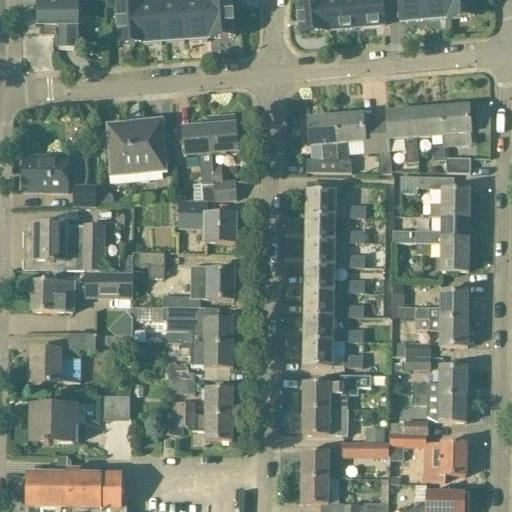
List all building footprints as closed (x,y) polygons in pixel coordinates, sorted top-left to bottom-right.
[(325,32),(322,0),(295,0),(299,36),(300,36),(300,35),(325,32)] [(322,0),(325,32),(351,30),(355,30),(352,0),(322,0)] [(383,29),(380,0),(352,0),(355,30),(382,27),(382,29),(383,29)] [(426,23),(423,0),(397,0),(400,25),(426,23)] [(423,0),(426,23),(450,21),(447,0),(423,0)] [(471,0),(447,0),(450,21),(473,19),(471,0)] [(210,42),(234,40),(231,2),(208,3),(210,42)] [(210,42),(208,3),(185,5),(187,43),(210,42)] [(187,43),(185,5),(162,7),(165,45),(187,43)] [(162,7),(140,8),(143,47),(165,45),(162,7)] [(78,52),(77,29),(78,8),(37,8),(37,28),(56,29),(56,39),(56,52),(78,52)] [(116,10),(119,49),(143,47),(140,8),(116,10)] [(468,109),(441,112),(443,139),(470,137),(468,109)] [(417,142),(443,139),(441,112),(415,114),(417,142)] [(390,144),(405,143),(407,166),(419,165),(417,142),(415,114),(386,116),(387,127),(375,128),(377,155),(379,179),(392,178),(390,144)] [(347,147),(365,145),(366,156),(377,155),(375,128),(363,129),(362,118),(336,120),(340,177),(351,177),(351,164),(349,164),(347,147)] [(322,149),(323,163),(306,164),(306,177),(340,177),(336,120),(307,122),(310,150),(322,149)] [(208,123),(209,130),(211,157),(237,155),(242,155),(241,144),(236,144),(234,121),(208,123)] [(106,134),(107,142),(109,144),(112,181),(164,177),(161,126),(140,128),(140,132),(126,133),(120,127),(112,128),(106,134)] [(185,160),(200,158),(203,198),(203,204),(207,204),(207,205),(215,205),(212,171),(211,157),(209,130),(182,133),(185,160)] [(434,165),(445,164),(446,164),(446,162),(445,148),(432,149),(434,165)] [(24,196),(67,197),(67,160),(24,160),(24,196)] [(470,163),(446,162),(446,164),(445,164),(446,177),(470,178),(470,163)] [(221,170),(212,171),(215,205),(215,206),(237,205),(235,184),(222,185),(221,170)] [(441,221),(469,221),(469,194),(434,193),(434,180),(400,179),(400,197),(417,197),(418,191),(431,192),(430,220),(441,221)] [(335,208),(335,197),(343,197),(343,186),(320,186),(320,195),(306,195),(306,221),(334,221),(365,221),(365,209),(335,208)] [(96,188),(73,188),(72,211),(95,212),(96,188)] [(103,191),(97,191),(98,206),(113,205),(113,200),(103,191)] [(178,233),(204,233),(204,246),(235,247),(235,219),(207,218),(207,205),(207,204),(203,204),(179,204),(178,233)] [(334,246),(334,221),(306,221),(305,246),(334,246)] [(441,221),(440,235),(393,234),(393,246),(416,247),(468,248),(469,221),(441,221)] [(67,229),(33,228),(25,228),(24,274),(85,275),(105,275),(105,227),(83,227),(83,230),(67,229)] [(366,234),(346,233),(346,246),(366,247),(366,234)] [(305,246),(305,271),(334,271),(334,259),(334,246),(305,246)] [(431,261),(440,261),(440,276),(468,276),(468,248),(416,247),(416,257),(431,257),(431,261)] [(164,282),(165,256),(139,255),(139,270),(149,270),(149,281),(164,282)] [(120,257),(120,275),(134,276),(134,273),(132,273),(133,257),(120,257)] [(365,258),(345,259),(345,271),(365,271),(365,258)] [(234,274),(209,274),(209,270),(191,270),(190,300),(163,300),(163,311),(201,311),(201,303),(207,303),(207,304),(234,305),(234,274)] [(305,271),(304,296),(333,296),(334,271),(305,271)] [(120,275),(105,275),(85,275),(85,302),(134,303),(134,283),(134,276),(120,275)] [(364,297),(365,284),(345,283),(345,296),(364,297)] [(32,315),(73,316),(73,287),(33,286),(32,315)] [(304,296),(304,321),(333,321),(333,296),(304,296)] [(393,323),(407,323),(467,324),(468,296),(440,296),(440,311),(393,311),(393,323)] [(365,308),(345,308),(344,321),(364,322),(365,308)] [(233,324),(219,324),(219,312),(201,311),(163,311),(162,324),(167,324),(167,347),(181,347),(181,348),(233,349),(233,324)] [(304,321),(304,346),(332,346),(333,321),(304,321)] [(407,333),(440,334),(440,351),(467,351),(467,324),(407,323),(407,333)] [(364,346),(364,333),(344,333),(344,346),(364,346)] [(129,339),(68,337),(67,353),(95,354),(95,348),(128,349),(129,339)] [(332,372),(332,346),(304,346),(303,372),(332,372)] [(360,357),(360,346),(343,346),(343,357),(360,357)] [(397,360),(406,360),(430,361),(431,347),(397,346),(397,360)] [(232,372),(233,349),(181,348),(181,360),(204,360),(204,372),(232,372)] [(60,387),(60,353),(31,353),(31,386),(60,387)] [(363,358),(344,358),(344,371),(363,371),(363,358)] [(430,374),(430,361),(406,360),(405,373),(430,374)] [(169,367),(169,383),(195,384),(195,370),(176,370),(176,367),(169,367)] [(414,387),(414,398),(466,400),(466,372),(439,372),(439,387),(414,387)] [(303,386),(303,413),(347,413),(347,400),(358,400),(358,392),(371,392),(371,380),(341,380),(340,387),(330,387),(303,386)] [(195,397),(195,384),(169,383),(169,397),(195,397)] [(206,392),(205,417),(231,418),(232,392),(206,392)] [(414,409),(438,409),(438,427),(466,427),(466,400),(414,398),(414,409)] [(167,405),(167,417),(195,417),(195,406),(167,405)] [(74,428),(78,428),(78,411),(29,410),(29,447),(74,447),(74,428)] [(347,413),(303,413),(302,440),(348,441),(348,413),(347,413)] [(193,435),(205,435),(205,445),(231,446),(231,418),(205,417),(195,417),(167,417),(159,417),(159,439),(162,439),(178,439),(183,439),(183,430),(193,431),(193,435)] [(390,426),(390,438),(426,438),(429,438),(429,424),(404,424),(404,426),(390,426)] [(366,444),(384,438),(381,428),(363,434),(366,444)] [(441,446),(441,447),(426,447),(426,438),(390,438),(389,463),(403,463),(404,452),(424,452),(424,486),(445,486),(445,480),(465,481),(466,446),(441,446)] [(376,448),(358,448),(343,448),(343,462),(388,463),(388,448),(376,448)] [(340,456),(329,456),(301,455),(301,482),(328,482),(340,482),(340,456)] [(124,511),(125,503),(119,503),(120,480),(80,479),(80,474),(71,474),(71,466),(70,462),(68,460),(63,459),(58,461),(56,464),(56,468),(57,470),(58,472),(58,478),(27,477),(26,511),(27,511),(124,511)] [(328,482),(301,482),(301,508),(328,509),(328,507),(328,482)] [(464,511),(465,498),(425,497),(425,505),(420,505),(411,511),(403,511),(403,510),(400,511),(464,511)]
